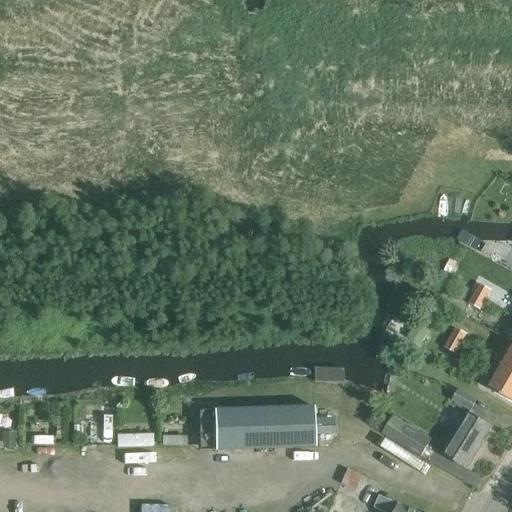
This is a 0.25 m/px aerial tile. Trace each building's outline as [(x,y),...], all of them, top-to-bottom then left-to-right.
[(474,282),(477,267),(427,260),(425,274),(474,282)] [(511,275),(491,264),(484,277),(506,289),(511,279),(511,275)] [(475,295),(486,301),(491,291),(480,285),(475,295)] [(511,302),(511,295),(495,287),(488,300),(508,310),(511,302)] [(486,301),(475,295),(470,304),(480,310),(486,301)] [(432,331),(418,323),(409,339),(423,347),(432,331)] [(451,339),(461,344),(466,335),(456,329),(451,339)] [(461,344),(451,339),(445,348),(456,354),(461,344)] [(511,350),(503,367),(511,372),(511,350)] [(511,402),(511,372),(503,367),(490,390),(511,402)] [(453,402),(470,413),(477,401),(460,391),(453,402)] [(215,451),(315,448),(314,408),(214,411),(215,451)] [(38,443),(54,444),(56,413),(39,412),(38,443)] [(473,456),(491,428),(469,414),(444,455),(466,469),(467,467),(469,468),(475,458),(473,456)] [(394,415),(382,432),(420,457),(432,440),(394,415)] [(317,417),(318,433),(336,432),(335,416),(317,417)] [(4,446),(18,445),(17,430),(3,430),(4,446)] [(107,433),(107,445),(156,444),(156,432),(107,433)] [(343,482),(361,488),(366,474),(348,468),(343,482)] [(414,511),(380,496),(375,508),(382,511),(414,511)] [(172,511),(172,503),(141,503),(141,511),(172,511)]
